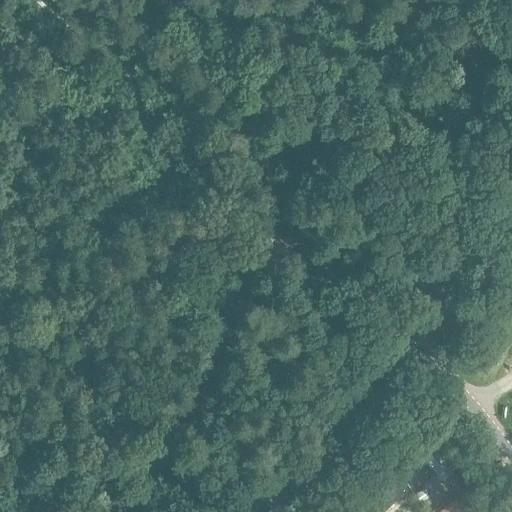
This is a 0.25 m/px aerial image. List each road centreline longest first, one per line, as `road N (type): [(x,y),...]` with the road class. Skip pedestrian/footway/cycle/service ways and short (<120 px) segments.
road 1 (unknown): [(411,350),(142,236),(65,212),(0,163)]
road 2 (secondary): [(249,511),(399,340)]
road 3 (secondary): [(399,340),(511,184)]
road 4 (residential): [(511,457),(456,387),(399,340)]
